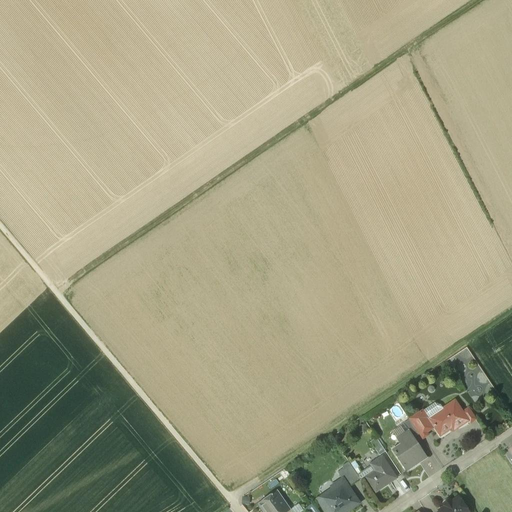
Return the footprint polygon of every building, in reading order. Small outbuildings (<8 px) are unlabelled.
[(423,411),(427,417),(428,419),(430,422),(445,412),(443,409),(438,401),(423,411)] [(445,412),(430,422),(434,428),(440,437),(455,427),(456,429),(468,421),(463,413),(455,401),(443,409),(445,412)] [(468,409),(463,413),(468,421),(470,424),(475,420),(468,409)] [(419,422),(427,417),(423,411),(410,420),(413,426),(419,422)] [(427,417),(419,422),(426,433),(434,428),(430,422),(428,419),(427,417)] [(413,426),(410,420),(404,424),(409,431),(408,431),(413,438),(414,438),(419,435),(413,426)] [(426,433),(419,422),(413,426),(419,435),(422,440),(428,436),(426,433)] [(408,431),(397,439),(401,445),(392,450),(407,472),(420,463),(417,459),(424,454),(414,438),(413,438),(408,431)] [(380,444),(373,435),(368,438),(374,448),(380,444)] [(380,444),(374,448),(379,456),(385,452),(380,444)] [(372,467),(357,476),(360,480),(361,482),(366,479),(376,493),(385,487),(384,485),(395,478),(382,457),(371,465),(372,467)] [(354,471),(350,466),(349,464),(343,468),(344,471),(338,475),(342,480),(343,480),(348,488),(360,480),(357,476),(354,471)] [(337,493),(327,500),(329,503),(322,508),(325,511),(348,511),(359,505),(348,488),(343,480),(342,480),(333,487),(337,493)] [(274,494),(270,496),(272,498),(265,503),(263,501),(260,503),(258,507),(261,511),(288,511),(291,511),(290,510),(288,511),(281,501),(282,498),(278,493),(274,494)] [(451,503),(450,500),(443,505),(445,507),(439,511),(467,511),(458,498),(451,503)]
